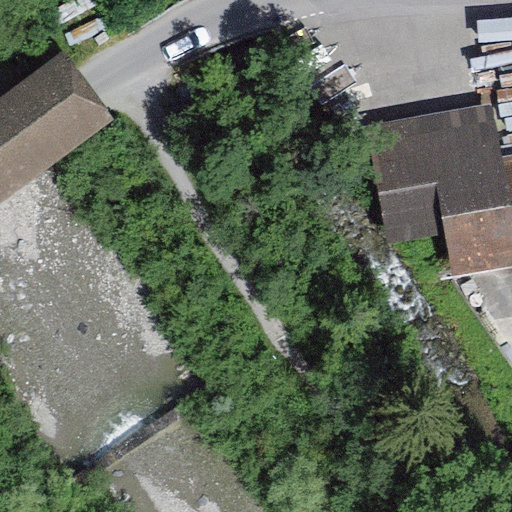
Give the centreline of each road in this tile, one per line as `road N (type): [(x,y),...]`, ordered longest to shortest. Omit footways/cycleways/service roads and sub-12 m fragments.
road 1 (track): [(407,511),(101,79)]
road 2 (unclassified): [(0,150),(74,94),(196,26),(277,0)]
